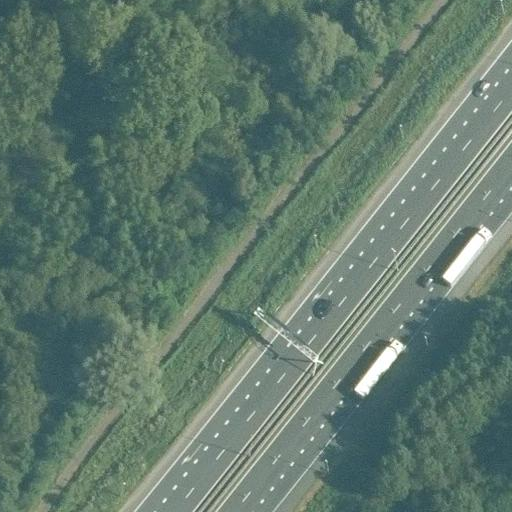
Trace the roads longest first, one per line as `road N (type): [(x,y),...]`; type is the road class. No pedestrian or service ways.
road 1 (unclassified): [(41,511),(75,458),(441,0)]
road 2 (motorway): [(511,82),(172,511)]
road 3 (motorway): [(234,511),(511,159)]
